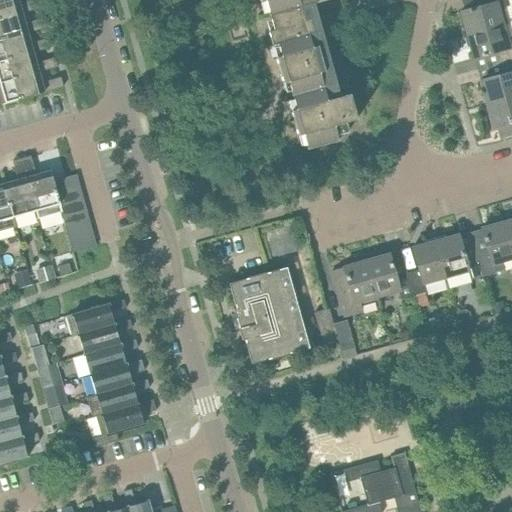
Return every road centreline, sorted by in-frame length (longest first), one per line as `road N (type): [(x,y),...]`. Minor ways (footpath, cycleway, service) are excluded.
road 1 (unclassified): [(218,443),(124,109)]
road 2 (residential): [(0,504),(218,443)]
road 3 (residential): [(417,195),(403,141),(428,0)]
road 4 (residential): [(0,145),(124,109)]
